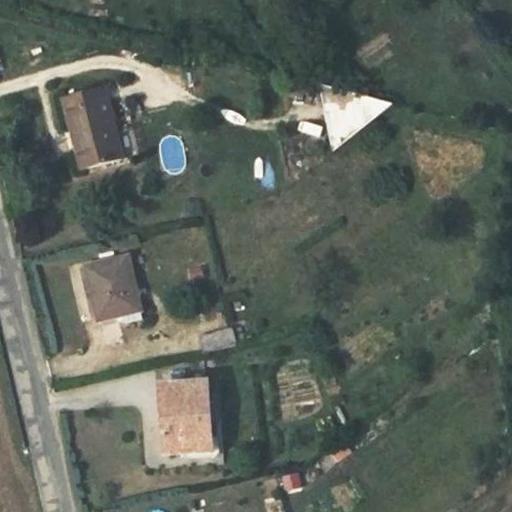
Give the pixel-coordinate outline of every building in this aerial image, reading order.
[(88,169),(121,162),(106,87),(71,94),(88,169)] [(332,158),(397,108),(319,89),(332,158)] [(124,324),(147,318),(132,257),(85,267),(97,318),(116,314),(115,315),(117,318),(120,320),(123,318),(124,324)] [(205,349),(240,340),(237,321),(200,330),(205,349)] [(170,450),(215,447),(213,378),(168,380),(170,450)]
